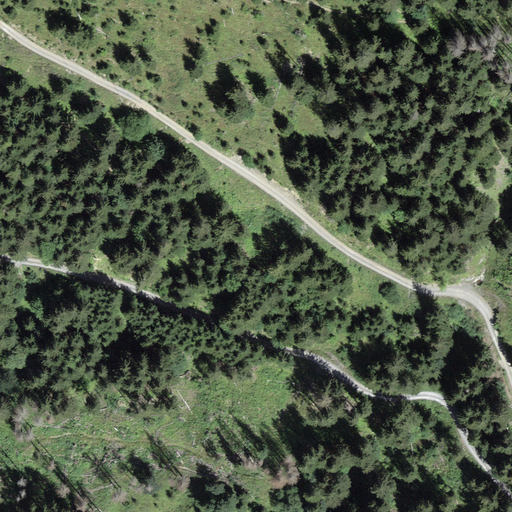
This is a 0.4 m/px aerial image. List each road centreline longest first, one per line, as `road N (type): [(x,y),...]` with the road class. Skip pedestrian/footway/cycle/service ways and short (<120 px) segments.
road 1 (track): [(0,11),(215,146),(358,252),(430,292),(479,304),(511,372)]
road 2 (track): [(511,488),(442,396),(380,398),(322,358),(139,288),(0,253)]
